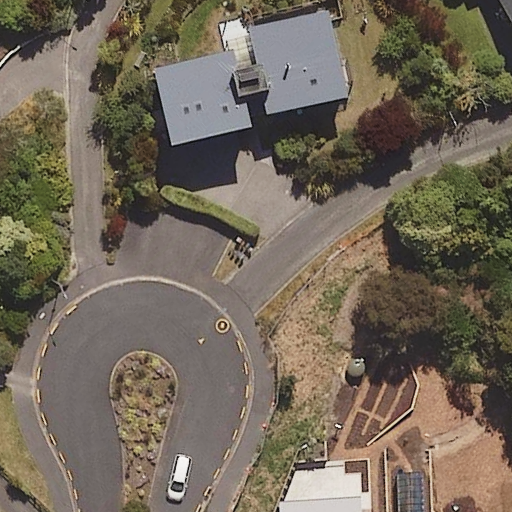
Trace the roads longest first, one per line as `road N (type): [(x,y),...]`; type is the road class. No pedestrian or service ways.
road 1 (residential): [(193,343),(286,253),(400,171),(511,131)]
road 2 (residential): [(101,511),(73,404),(71,370),(86,341),(110,322),(142,317),(172,323),(193,343)]
road 3 (residential): [(193,343),(204,399),(167,511)]
